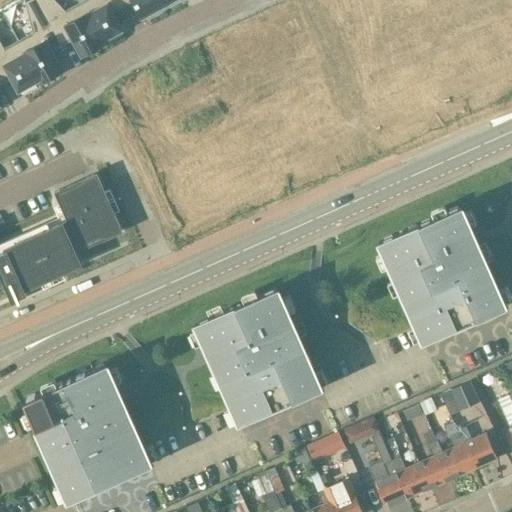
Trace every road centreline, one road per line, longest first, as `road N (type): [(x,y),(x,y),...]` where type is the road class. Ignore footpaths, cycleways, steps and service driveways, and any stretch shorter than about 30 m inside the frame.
road 1 (secondary): [(0,364),(388,186)]
road 2 (residential): [(0,133),(138,45),(234,0)]
road 3 (residential): [(381,164),(157,265)]
road 4 (residential): [(307,0),(381,164)]
road 5 (residential): [(157,265),(0,333)]
road 6 (residential): [(511,111),(381,164)]
road 7 (secondary): [(388,186),(511,132)]
